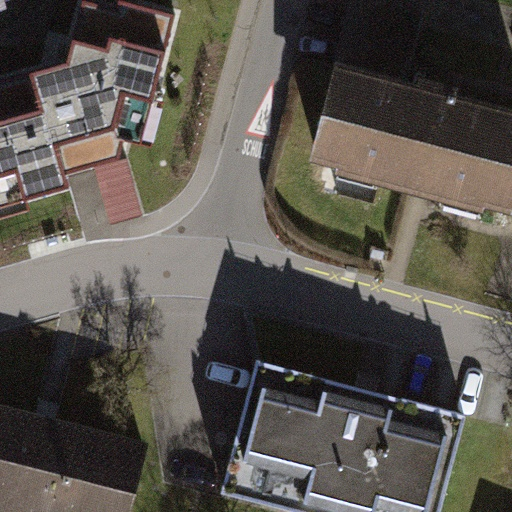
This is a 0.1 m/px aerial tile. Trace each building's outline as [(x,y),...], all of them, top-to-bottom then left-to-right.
[(0,225),(42,214),(39,192),(80,183),(76,165),(126,153),(128,142),(157,149),(171,88),(161,85),(183,1),(177,0),(73,0),(62,43),(23,55),(25,59),(0,66),(0,225)] [(342,0),(326,55),(394,70),(414,0),(342,0)] [(326,55),(303,148),(415,177),(503,201),(511,167),(511,100),(394,70),(326,55)] [(231,421),(211,493),(277,511),(429,511),(455,416),(247,361),(231,421)] [(0,511),(112,511),(128,455),(33,430),(0,420),(0,511)]
